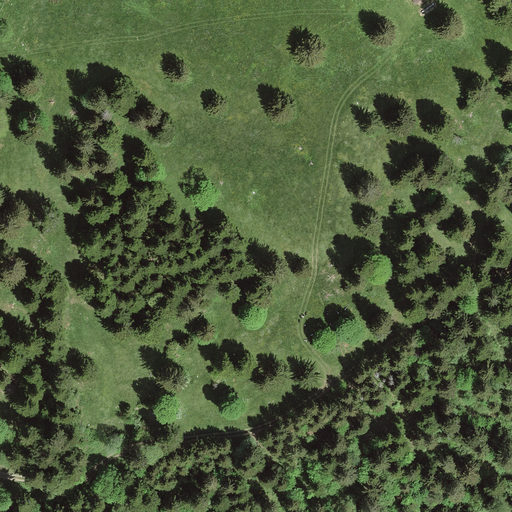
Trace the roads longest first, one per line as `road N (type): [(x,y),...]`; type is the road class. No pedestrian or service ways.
road 1 (track): [(0,473),(70,483),(128,447),(250,429),(300,405),(430,314)]
road 2 (trunk): [(0,202),(67,355),(115,511)]
